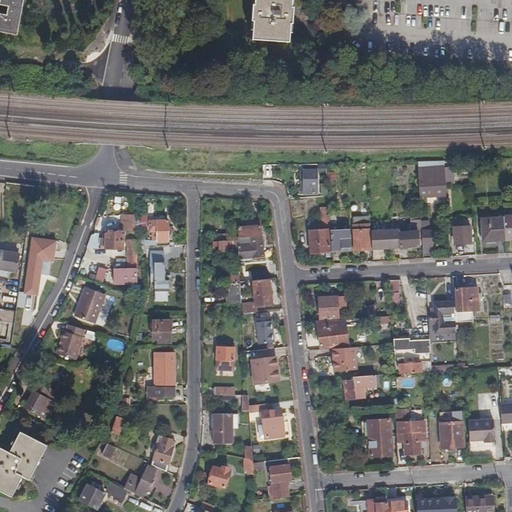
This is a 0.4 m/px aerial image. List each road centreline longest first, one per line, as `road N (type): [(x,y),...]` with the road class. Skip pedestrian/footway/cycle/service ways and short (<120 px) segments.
road 1 (residential): [(175,511),(193,433),(193,188)]
road 2 (residential): [(100,179),(71,263),(0,400)]
road 3 (residential): [(288,278),(511,264)]
road 4 (residential): [(312,483),(288,278)]
road 5 (residential): [(511,471),(312,483)]
road 6 (residential): [(288,278),(277,194),(193,188)]
